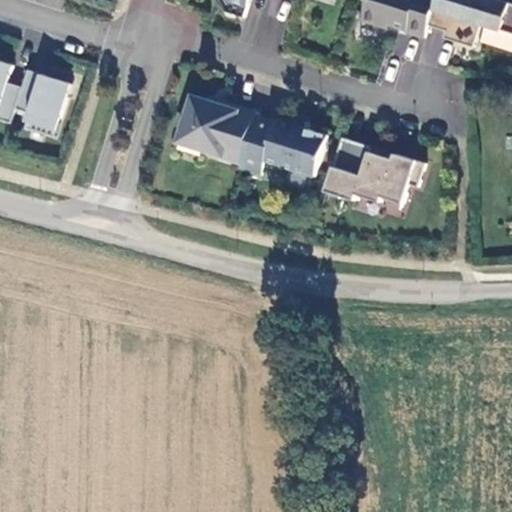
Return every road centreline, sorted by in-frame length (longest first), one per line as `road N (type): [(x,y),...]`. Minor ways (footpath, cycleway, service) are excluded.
road 1 (residential): [(511,295),(297,282),(99,225)]
road 2 (residential): [(456,123),(144,46)]
road 3 (residential): [(99,225),(144,46)]
road 4 (residential): [(144,46),(3,0)]
